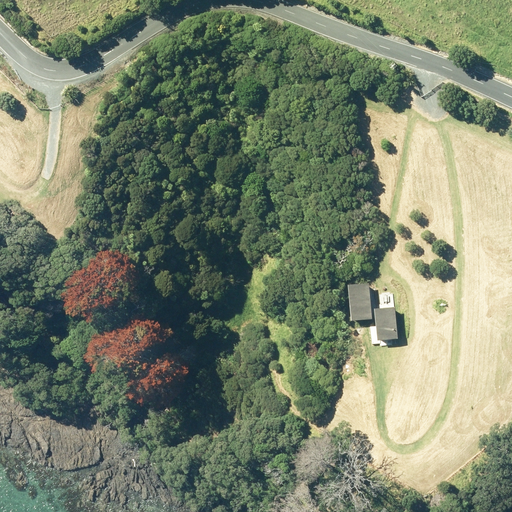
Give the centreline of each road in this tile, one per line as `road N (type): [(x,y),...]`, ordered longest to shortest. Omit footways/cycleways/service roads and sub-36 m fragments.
road 1 (tertiary): [(244,0),(511,96)]
road 2 (tertiary): [(0,33),(30,56),(70,62),(205,0)]
